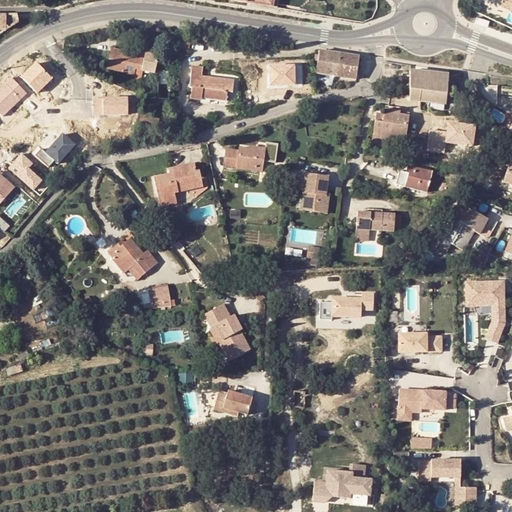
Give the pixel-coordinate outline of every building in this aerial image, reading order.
[(0,14),(0,29),(5,30),(17,20),(17,14),(0,14)] [(107,70),(141,76),(142,70),(155,72),(158,54),(145,52),(144,58),(124,55),(125,50),(111,47),(107,70)] [(353,79),(358,57),(318,50),(314,74),(353,79)] [(38,93),(53,78),(36,61),(21,77),(38,93)] [(270,85),(297,84),(296,65),(269,66),(270,85)] [(202,77),(203,67),(192,66),(190,88),(192,88),(191,98),(202,100),(202,97),(226,100),(227,91),(232,92),(234,80),(202,77)] [(410,91),(422,93),(421,100),(446,103),(448,87),(449,73),(425,71),(412,70),(410,91)] [(26,93),(11,77),(0,87),(0,113),(2,116),(26,93)] [(410,91),(410,95),(410,98),(421,100),(422,93),(410,91)] [(94,115),(128,114),(127,97),(94,97),(94,115)] [(390,137),(403,139),(407,117),(393,115),(394,110),(383,108),(382,115),(381,122),(375,122),(371,141),(388,144),(390,137)] [(63,134),(46,153),(42,149),(37,155),(50,166),(55,161),(58,164),(75,145),(63,134)] [(388,146),(402,148),(403,139),(390,137),(388,144),(388,146)] [(276,160),(277,143),(267,143),(266,159),(276,160)] [(223,166),(262,170),(264,149),(250,148),(250,150),(239,149),(238,153),(226,152),(223,166)] [(29,168),(33,164),(22,154),(9,169),(34,190),(43,180),(29,168)] [(176,203),(174,192),(203,186),(200,170),(196,170),(195,163),(166,168),(167,173),(151,176),(157,206),(176,203)] [(511,163),(509,163),(503,182),(511,184),(511,163)] [(400,172),(397,185),(423,192),(428,173),(403,166),(402,172),(400,172)] [(307,194),(305,211),(327,213),(329,194),(326,193),(328,176),(305,173),(303,193),(307,194)] [(0,205),(13,189),(0,179),(0,205)] [(445,232),(441,239),(453,245),(464,251),(474,232),(480,234),(483,228),(487,219),(462,207),(461,210),(457,208),(448,225),(445,224),(442,230),(445,232)] [(367,232),(393,233),(394,216),(355,213),(354,232),(367,232)] [(173,242),(181,236),(174,227),(167,233),(173,242)] [(483,228),(480,234),(487,237),(491,236),(492,232),(483,228)] [(354,232),(353,242),(366,243),(367,232),(354,232)] [(511,235),(509,234),(501,256),(511,260),(511,235)] [(148,250),(143,254),(131,238),(121,246),(119,243),(108,252),(125,272),(128,269),(137,280),(158,263),(148,250)] [(437,247),(449,253),(453,245),(441,239),(437,247)] [(308,258),(307,264),(317,266),(319,248),(308,246),(307,258),(308,258)] [(472,255),(464,269),(477,269),(483,259),(475,255),(472,255)] [(503,282),(466,283),(466,306),(492,305),(493,321),(504,320),(503,282)] [(150,302),(171,300),(170,286),(149,288),(150,302)] [(372,290),(359,290),(360,295),(346,296),(331,297),(331,300),(319,301),(320,319),(332,318),(332,314),(361,313),(360,306),(372,305),(372,290)] [(217,346),(226,362),(247,352),(238,335),(240,334),(232,319),(229,320),(220,306),(202,316),(210,330),(214,327),(223,342),(217,346)] [(502,328),(491,324),(486,339),(497,344),(502,328)] [(426,334),(398,334),(399,353),(442,353),(441,336),(426,336),(426,334)] [(417,392),(400,391),(398,409),(422,410),(445,412),(445,410),(455,411),(456,397),(446,396),(446,394),(423,393),(423,399),(417,399),(417,392)] [(304,409),(305,392),(293,392),(292,408),(304,409)] [(213,416),(221,417),(221,414),(246,420),(250,403),(225,397),(225,400),(217,398),(213,416)] [(511,415),(502,419),(506,431),(511,428),(511,408),(510,409),(511,415)] [(422,410),(398,409),(398,421),(411,422),(411,413),(421,414),(422,410)] [(419,441),(411,441),(411,450),(419,450),(419,441)] [(431,441),(419,441),(419,450),(431,450),(431,441)] [(459,462),(420,465),(421,481),(433,480),(455,479),(459,479),(460,492),(455,492),(456,507),(476,507),(476,489),(460,489),(459,462)] [(365,470),(351,468),(350,476),(352,476),(351,481),(363,483),(365,470)] [(350,476),(327,473),(325,485),(314,483),(311,503),(323,504),(330,499),(348,502),(349,497),(368,500),(367,511),(371,511),(373,500),(368,499),(371,484),(363,483),(351,481),(352,476),(350,476)] [(392,503),(390,511),(397,511),(398,504),(392,503)]
